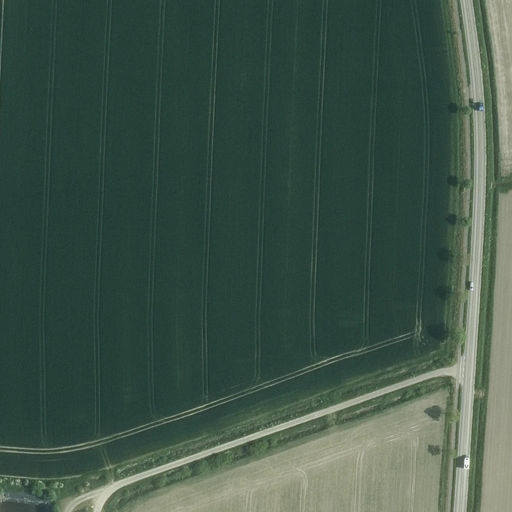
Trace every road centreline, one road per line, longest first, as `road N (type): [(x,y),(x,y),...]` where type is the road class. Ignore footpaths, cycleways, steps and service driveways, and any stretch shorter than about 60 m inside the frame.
road 1 (residential): [(95,511),(119,483),(471,366)]
road 2 (secondary): [(466,0),(482,142),(471,366)]
road 3 (secondary): [(471,366),(461,511)]
